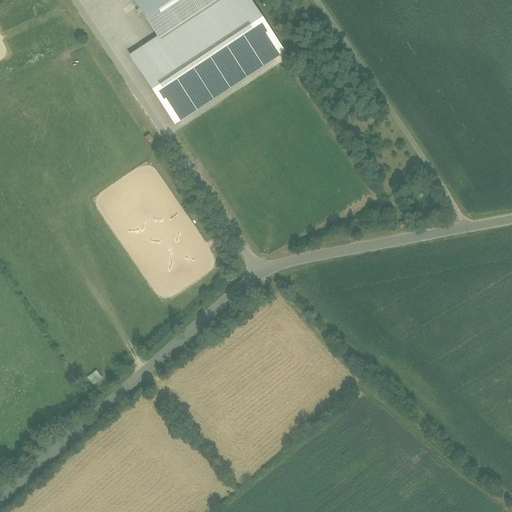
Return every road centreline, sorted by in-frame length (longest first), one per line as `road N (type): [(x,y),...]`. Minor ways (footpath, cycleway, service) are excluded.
road 1 (unclassified): [(258,270),(0,499)]
road 2 (residential): [(70,0),(258,270)]
road 3 (unclassified): [(511,217),(258,270)]
